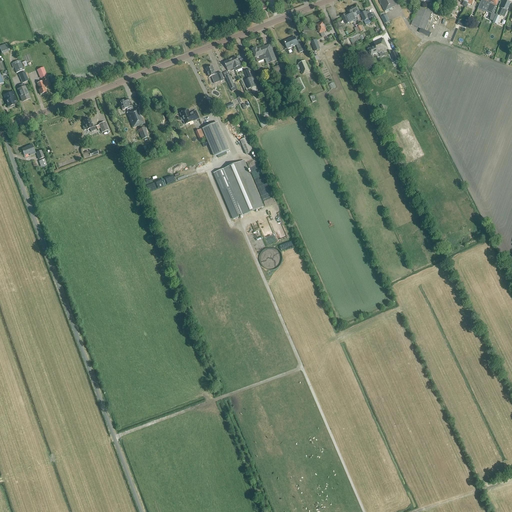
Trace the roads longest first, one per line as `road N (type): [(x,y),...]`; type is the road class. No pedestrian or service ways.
road 1 (unclassified): [(141,511),(1,128)]
road 2 (tertiary): [(1,128),(330,0)]
